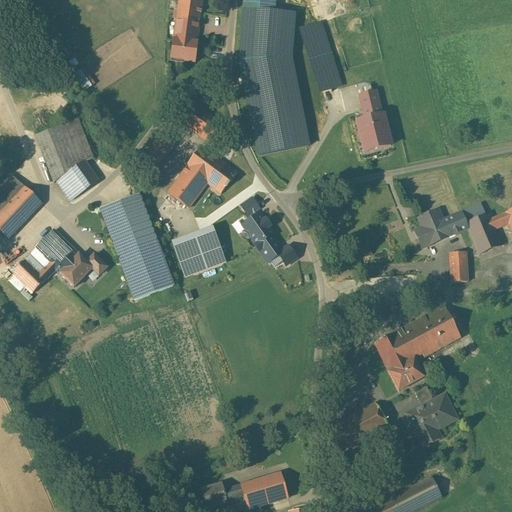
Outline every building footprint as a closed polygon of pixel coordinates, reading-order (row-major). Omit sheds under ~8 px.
[(201,0),(179,0),(170,60),(194,64),(197,43),(196,43),(201,0)] [(275,0),(243,0),(243,9),(275,11),(275,0)] [(295,14),(243,9),(238,61),(257,157),(310,147),(292,58),(295,14)] [(318,23),(300,29),(320,91),(338,85),(318,23)] [(83,70),(72,78),(82,92),(94,84),(83,70)] [(377,92),(358,96),(364,119),(383,115),(377,92)] [(54,103),(37,108),(41,120),(58,115),(54,103)] [(191,104),(178,121),(208,143),(221,126),(191,104)] [(364,119),(354,122),(363,155),(393,148),(384,114),(383,115),(364,119)] [(78,121),(35,137),(54,184),(56,182),(84,162),(93,159),(78,121)] [(156,134),(134,163),(151,176),(173,148),(156,134)] [(237,173),(202,148),(167,193),(188,209),(207,184),(220,195),(221,194),(237,173)] [(84,162),(56,182),(70,201),(98,182),(84,162)] [(43,204),(11,173),(0,183),(0,232),(8,240),(43,204)] [(174,287),(141,194),(100,209),(133,301),(174,287)] [(461,214),(468,229),(479,255),(501,246),(494,230),(509,224),(511,231),(511,210),(490,220),(488,215),(484,217),(480,206),(461,214)] [(422,249),(468,229),(461,214),(443,222),(438,211),(418,219),(422,228),(414,231),(422,249)] [(242,226),(246,231),(244,233),(243,235),(245,238),(248,239),(250,237),(256,245),(255,246),(267,263),(270,261),(278,255),(283,252),(282,251),(272,236),(273,235),(268,228),(269,227),(265,221),(264,222),(259,215),(242,226)] [(211,229),(173,243),(185,277),(224,263),(211,229)] [(55,271),(74,251),(53,231),(12,274),(32,294),(55,271)] [(367,243),(352,247),(356,260),(371,255),(367,243)] [(282,251),(283,252),(278,255),(283,262),(286,266),(296,259),(288,247),(282,251)] [(74,251),(55,271),(73,289),(92,270),(92,269),(86,263),(74,251)] [(467,275),(465,254),(449,255),(451,284),(467,283),(467,275)] [(94,255),(86,263),(92,269),(92,270),(99,277),(107,268),(94,255)] [(275,268),(283,262),(278,255),(270,261),(275,268)] [(454,343),(439,310),(369,342),(393,394),(419,382),(410,363),(454,343)] [(348,332),(334,331),(330,375),(344,376),(348,332)] [(459,420),(445,392),(432,398),(427,387),(414,394),(420,405),(403,413),(421,448),(441,438),(437,431),(459,420)] [(388,427),(375,405),(324,433),(337,456),(388,427)] [(248,511),(289,500),(281,473),(227,489),(225,483),(199,491),(205,511),(237,502),(239,511),(240,511),(246,510),(246,511),(248,511)] [(415,511),(442,499),(431,477),(368,508),(370,511),(415,511)]
